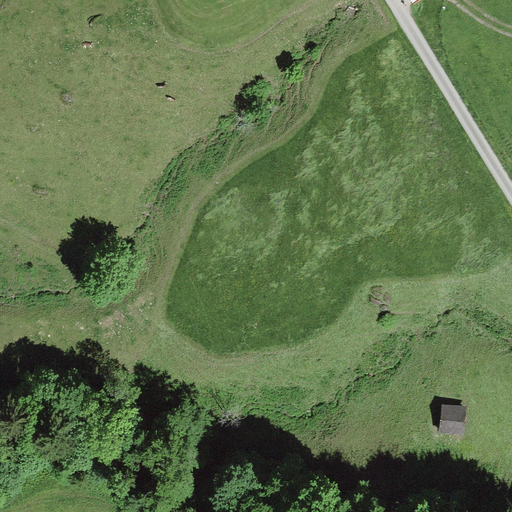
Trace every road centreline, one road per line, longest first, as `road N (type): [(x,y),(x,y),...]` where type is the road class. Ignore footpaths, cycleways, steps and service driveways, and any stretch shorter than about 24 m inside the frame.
road 1 (unclassified): [(511,193),(393,0)]
road 2 (track): [(320,0),(232,52),(211,53),(170,34),(149,0)]
